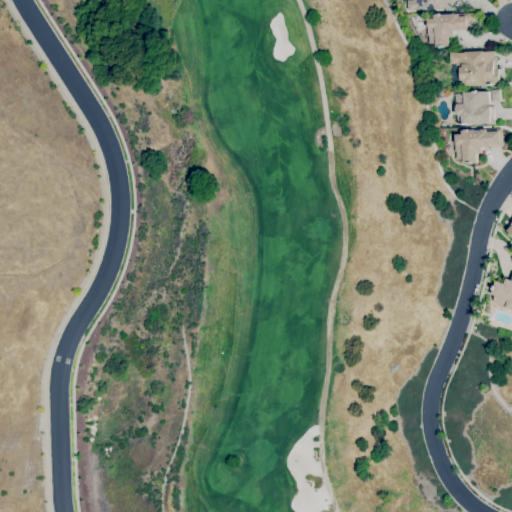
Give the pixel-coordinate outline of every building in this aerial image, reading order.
[(407,10),(407,0),(453,0),(454,2),(452,3),(452,9),(407,10)] [(440,48),(440,47),(436,47),(436,45),(429,45),(428,36),(427,36),(427,27),(428,27),(428,19),(435,19),(434,15),(438,15),(438,13),(441,13),(441,15),(443,14),(448,14),(448,16),(453,16),(453,14),(473,13),(474,30),(463,31),(463,30),(454,31),(454,37),(449,37),(449,46),(444,46),(444,48),(440,48)] [(489,86),(489,85),(463,86),(463,81),(461,81),(460,70),(457,70),(456,64),(450,64),(450,53),(458,53),(465,53),(465,52),(484,51),(484,52),(495,52),(495,57),(497,57),(497,69),(499,69),(500,85),(493,85),(493,86),(489,86)] [(492,102),(491,90),(500,90),(501,102),(492,102)] [(462,126),(462,115),(456,115),(456,104),(457,104),(457,100),(455,100),(455,93),(464,92),(474,92),(474,91),(478,91),(478,92),(489,91),(490,106),(494,106),(494,123),(465,124),(465,125),(462,126)] [(468,164),(468,163),(463,164),(463,160),(457,160),(456,152),(455,152),(455,143),(456,143),(456,134),(462,134),(462,131),(466,130),(466,129),(469,129),(469,130),(476,130),(476,132),(482,132),(482,129),(502,129),(503,146),(483,147),(483,154),(477,154),(478,163),(472,163),(472,164),(468,164)] [(511,309),(500,305),(493,302),(495,295),(492,294),(493,290),(493,289),(494,286),(496,281),(505,284),(507,278),(511,280),(511,309)]
